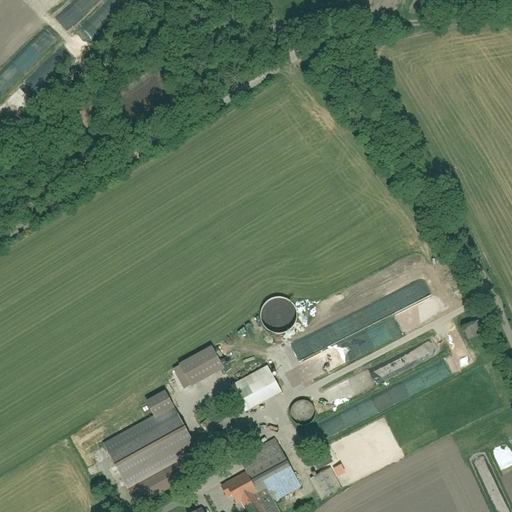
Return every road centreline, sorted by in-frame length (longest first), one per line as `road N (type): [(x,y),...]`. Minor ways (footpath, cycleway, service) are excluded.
road 1 (unclassified): [(292,57),(475,269),(511,341)]
road 2 (unclassified): [(292,57),(0,245)]
